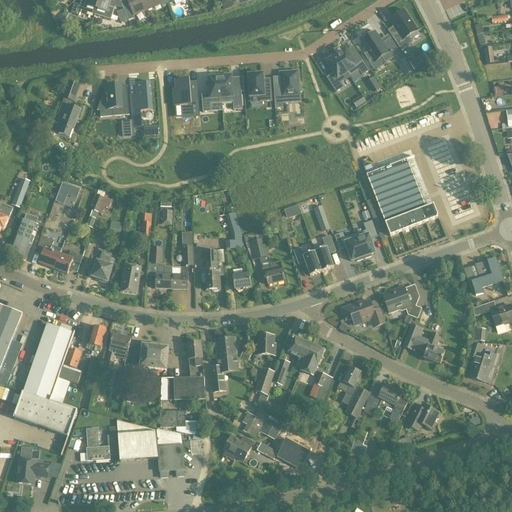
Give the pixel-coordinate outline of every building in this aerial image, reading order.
[(96,10),(99,0),(87,0),(88,0),(86,0),(81,0),(77,13),(94,18),(96,10)] [(110,0),(99,0),(96,10),(102,12),(101,17),(111,20),(114,9),(109,7),(110,0)] [(118,0),(117,0),(115,7),(123,9),(122,6),(120,0),(118,0)] [(134,17),(147,11),(142,0),(126,0),(128,3),(122,6),(123,9),(123,10),(128,22),(135,19),(134,17)] [(142,0),(147,11),(162,5),(162,8),(168,5),(166,0),(142,0)] [(228,0),(222,2),(224,9),(252,0),(228,0)] [(128,22),(123,10),(116,13),(121,24),(128,22)] [(389,31),(388,31),(401,51),(412,44),(409,38),(417,32),(404,11),(389,20),(394,28),(393,28),(394,30),(390,33),(389,31)] [(482,24),(475,26),(480,46),(486,45),(482,24)] [(375,33),(361,42),(368,53),(365,55),(364,54),(364,55),(369,63),(370,62),(369,62),(372,60),(375,63),(382,59),(385,64),(386,63),(400,54),(390,39),(382,44),(380,41),(375,33)] [(341,49),(334,54),(349,77),(358,71),(362,77),(370,71),(360,56),(353,61),(345,49),(342,51),(341,49)] [(340,83),(349,77),(334,54),(327,58),(328,60),(325,62),(333,74),(326,78),(336,94),(344,89),(340,83)] [(414,71),(429,61),(424,54),(409,63),(414,71)] [(404,58),(398,62),(407,75),(413,72),(404,58)] [(298,72),(280,73),(280,77),(282,97),(300,96),(299,93),(302,93),(301,86),(299,86),(298,72)] [(254,76),(249,76),(250,98),(260,97),(260,103),(272,102),(271,89),(264,90),(263,75),(261,75),(261,74),(253,74),(254,76)] [(210,95),(201,96),(203,113),(212,113),(211,105),(222,104),(220,76),(211,77),(211,79),(208,79),(210,95)] [(228,76),(220,76),(222,104),(233,103),(233,111),(242,110),(241,93),(233,93),(232,79),(232,77),(228,78),(228,76)] [(370,81),(375,92),(381,89),(377,78),(370,81)] [(199,116),(197,92),(189,92),(188,83),(188,80),(175,81),(176,90),(173,90),(174,106),(182,105),(183,118),(199,116)] [(81,111),(71,107),(73,102),(74,103),(81,87),(69,82),(62,99),(65,100),(58,118),(64,120),(62,125),(75,129),(81,111)] [(136,85),(137,96),(137,105),(131,106),(133,129),(142,128),(141,112),(153,111),(151,83),(136,85)] [(494,86),(494,96),(505,96),(504,85),(494,86)] [(113,117),(129,116),(127,96),(121,96),(120,87),(115,87),(115,86),(105,86),(106,95),(103,95),(97,112),(112,110),(113,117)] [(282,100),(275,101),(275,110),(283,109),(283,104),(282,100)] [(495,123),(506,123),(506,112),(495,112),(495,123)] [(192,127),(200,127),(199,118),(193,119),(193,121),(191,121),(192,127)] [(133,138),(132,121),(121,122),(123,138),(133,138)] [(367,175),(366,176),(379,209),(378,209),(379,212),(381,212),(385,224),(397,220),(409,215),(420,211),(426,209),(422,199),(407,161),(414,158),(414,157),(412,158),(407,160),(405,161),(399,163),(397,164),(391,166),(390,167),(384,169),(382,170),(376,172),(374,173),(368,175),(367,175)] [(429,195),(414,158),(407,161),(422,199),(426,209),(433,206),(430,199),(429,195)] [(371,165),(364,168),(366,176),(367,175),(368,175),(374,173),(371,165)] [(21,171),(19,178),(31,181),(33,174),(21,171)] [(11,206),(20,209),(30,183),(21,180),(11,206)] [(98,213),(104,198),(95,195),(91,207),(93,208),(92,211),(98,213)] [(104,198),(101,205),(109,208),(111,201),(104,198)] [(426,209),(420,211),(425,224),(437,219),(438,216),(437,215),(437,216),(433,206),(426,209)] [(330,230),(322,207),(314,210),(322,233),(330,230)] [(4,231),(12,212),(4,209),(2,215),(0,213),(0,231),(1,229),(4,231)] [(293,218),(290,209),(284,211),(287,220),(293,218)] [(420,211),(409,215),(414,228),(425,224),(420,211)] [(161,226),(172,226),(173,212),(162,212),(161,226)] [(409,215),(397,220),(402,233),(414,228),(409,215)] [(385,224),(390,236),(390,237),(402,233),(397,220),(385,224)] [(25,263),(38,228),(22,222),(9,257),(25,263)] [(142,238),(151,238),(151,224),(142,223),(142,238)] [(367,232),(355,236),(364,260),(371,258),(370,256),(375,254),(367,232)] [(183,247),(193,247),(192,233),(183,233),(183,247)] [(246,235),(247,242),(257,240),(256,233),(246,235)] [(242,235),(231,235),(232,242),(226,242),(226,250),(242,249),(242,235)] [(355,236),(344,240),(352,263),(356,261),(357,263),(364,260),(355,236)] [(39,265),(54,270),(60,256),(60,255),(62,250),(52,247),(54,242),(42,237),(38,248),(44,250),(39,265)] [(265,239),(256,241),(248,243),(252,261),(260,260),(269,257),(265,239)] [(326,246),(314,250),(322,273),(334,269),(326,246)] [(184,266),(192,266),(191,248),(184,249),(184,257),(184,266)] [(150,266),(161,266),(162,249),(151,249),(150,266)] [(314,250),(302,254),(310,277),(322,273),(314,250)] [(218,270),(218,268),(217,252),(204,253),(205,271),(218,270)] [(67,258),(60,256),(54,270),(67,275),(73,261),(78,263),(81,257),(70,253),(67,258)] [(102,253),(99,263),(97,262),(92,278),(107,283),(112,267),(108,266),(112,256),(102,253)] [(471,283),(476,297),(483,295),(482,289),(503,282),(495,259),(475,266),(479,278),(478,279),(478,281),(471,283)] [(263,276),(266,275),(268,286),(285,282),(282,270),(281,262),(261,266),(263,276)] [(137,295),(141,269),(124,267),(120,292),(137,295)] [(157,276),(156,276),(156,290),(171,291),(172,277),(164,277),(164,268),(157,268),(157,276)] [(180,277),(172,277),(171,291),(187,291),(188,278),(187,277),(187,269),(180,269),(180,277)] [(206,292),(220,291),(219,275),(218,275),(205,275),(202,275),(202,284),(206,284),(206,292)] [(235,291),(252,288),(250,275),(232,277),(235,291)] [(412,318),(417,304),(416,301),(409,303),(403,288),(384,295),(387,304),(385,304),(389,314),(399,311),(401,312),(406,311),(408,316),(412,318)] [(379,310),(373,312),(369,302),(356,307),(355,305),(341,310),(345,321),(351,318),(354,326),(372,320),(375,328),(385,325),(379,310)] [(23,316),(0,306),(0,372),(13,342),(12,341),(23,316)] [(487,314),(484,306),(479,307),(472,310),(475,318),(487,314)] [(491,312),(496,328),(497,333),(505,331),(503,325),(511,322),(511,310),(511,307),(497,311),(496,310),(491,312)] [(63,366),(69,350),(74,334),(47,325),(23,394),(24,394),(50,403),(51,403),(59,379),(63,366)] [(440,366),(444,354),(434,350),(439,336),(433,334),(430,342),(420,339),(423,330),(412,326),(403,349),(411,352),(413,347),(427,353),(424,360),(440,366)] [(85,345),(88,345),(90,346),(88,351),(100,354),(102,349),(101,349),(106,331),(93,328),(91,336),(88,336),(85,345)] [(486,343),(487,330),(475,329),(474,342),(486,343)] [(275,345),(273,345),(274,337),(271,337),(270,335),(268,334),(265,334),(263,335),(262,337),(259,337),(258,356),(275,357),(275,345)] [(128,353),(131,340),(113,336),(110,349),(128,353)] [(288,354),(299,359),(296,367),(302,369),(311,346),(294,339),(288,354)] [(211,381),(224,380),(224,374),(239,373),(235,340),(215,342),(218,368),(210,369),(211,381)] [(0,386),(5,389),(23,346),(13,342),(0,372),(0,386)] [(202,360),(201,343),(187,345),(188,361),(189,361),(202,360)] [(169,349),(143,346),(135,346),(133,357),(131,368),(166,372),(169,349)] [(311,346),(302,369),(301,372),(313,377),(318,366),(318,367),(324,351),(311,346)] [(82,354),(69,350),(63,366),(77,371),(82,354)] [(105,366),(113,368),(116,355),(108,354),(105,366)] [(485,385),(493,360),(476,354),(468,379),(485,385)] [(95,385),(102,360),(97,359),(96,363),(91,361),(86,378),(91,379),(90,383),(95,385)] [(204,379),(202,360),(189,361),(191,379),(204,379)] [(280,361),(276,374),(273,383),(282,387),(290,364),(280,361)] [(82,372),(77,371),(63,366),(59,379),(78,386),(82,372)] [(125,390),(130,370),(121,368),(116,388),(125,390)] [(262,369),(256,388),(254,392),(268,397),(273,383),(276,374),(262,369)] [(355,388),(361,375),(350,369),(342,383),(341,383),(338,390),(347,394),(342,403),(350,407),(346,414),(357,420),(367,400),(370,395),(359,389),(358,390),(355,388)] [(320,374),(315,385),(322,388),(327,377),(320,374)] [(174,380),(174,402),(205,401),(204,379),(191,379),(174,380)] [(174,402),(174,380),(162,380),(161,402),(174,402)] [(224,380),(211,381),(213,394),(226,392),(224,380)] [(400,399),(402,396),(384,387),(378,399),(382,401),(389,404),(385,411),(393,415),(396,414),(401,416),(402,416),(408,403),(400,399)] [(77,412),(51,403),(50,403),(24,394),(15,419),(68,438),(77,412)] [(264,407),(266,397),(260,395),(257,406),(264,407)] [(374,418),(382,401),(378,399),(370,395),(367,400),(367,404),(364,413),(374,418)] [(431,430),(438,416),(439,414),(423,406),(417,417),(411,415),(405,426),(419,433),(422,426),(431,430)] [(242,424),(245,425),(259,433),(268,418),(270,414),(259,408),(254,417),(248,414),(242,424)] [(185,412),(176,412),(160,413),(160,429),(177,428),(185,428),(185,412)] [(396,426),(401,416),(396,414),(393,415),(390,420),(391,424),(396,426)] [(267,437),(276,423),(268,419),(260,433),(267,437)] [(157,432),(117,422),(118,436),(117,436),(118,456),(119,456),(120,463),(159,460),(157,432)] [(88,450),(86,450),(87,454),(87,462),(96,462),(109,461),(110,461),(110,457),(118,456),(117,436),(115,436),(107,437),(108,448),(99,449),(98,430),(86,431),(88,450)] [(182,435),(157,430),(157,432),(159,460),(160,473),(161,479),(168,479),(168,472),(176,472),(177,478),(184,478),(184,471),(182,435)] [(243,439),(241,442),(231,437),(224,451),(222,455),(232,461),(234,457),(244,462),(252,448),(250,447),(251,444),(243,439)] [(315,450),(326,455),(328,447),(319,442),(315,450)] [(274,460),(278,453),(261,444),(257,451),(274,460)] [(291,450),(285,447),(278,459),(299,470),(309,453),(294,445),(291,450)] [(35,486),(35,478),(48,479),(49,465),(37,464),(37,461),(18,460),(18,469),(17,469),(15,470),(15,474),(16,475),(17,475),(16,485),(35,486)]
